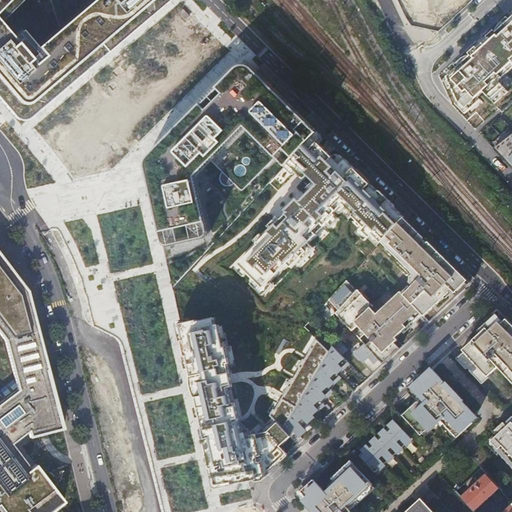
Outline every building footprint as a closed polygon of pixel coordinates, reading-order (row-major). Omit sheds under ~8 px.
[(0,0),(0,101),(12,115),(19,118),(25,116),(161,0),(0,0)] [(511,13),(446,77),(463,111),(483,96),(491,102),(511,92),(499,77),(511,66),(511,13)] [(133,77),(127,82),(135,92),(141,87),(145,93),(189,57),(183,50),(188,46),(181,39),(176,43),(168,33),(125,68),(133,77)] [(380,248),(406,219),(251,70),(246,69),(239,71),(149,163),(144,171),(159,246),(164,249),(207,241),(213,235),(200,177),(247,133),(313,194),(233,267),(262,296),(348,210),(380,248)] [(511,132),(488,143),(499,156),(511,168),(511,132)] [(360,338),(366,333),(389,358),(400,348),(396,344),(399,341),(397,339),(421,313),(423,315),(432,307),(430,305),(450,286),(453,291),(457,295),(468,284),(466,282),(468,280),(406,219),(380,248),(409,279),(412,276),(413,278),(413,282),(417,286),(415,288),(413,286),(406,294),(404,292),(382,317),(377,312),(382,306),(364,290),(361,293),(349,282),(331,301),(342,311),(339,314),(360,338)] [(0,511),(53,511),(68,501),(39,463),(29,470),(10,445),(31,430),(33,437),(63,429),(68,428),(30,290),(0,251),(0,511)] [(511,324),(507,319),(504,321),(496,313),(486,323),(489,327),(479,336),(482,340),(467,354),(465,351),(457,358),(467,368),(468,367),(481,382),(499,366),(511,381),(511,324)] [(284,447),(291,440),(277,426),(267,435),(242,440),(215,317),(181,324),(172,326),(186,388),(210,491),(262,481),(291,455),(284,447)] [(337,338),(333,345),(342,355),(348,350),(337,338)] [(325,359),(336,372),(340,369),(342,371),(350,364),(342,355),(333,345),(325,359)] [(373,373),(383,363),(366,345),(364,347),(363,346),(354,354),(359,360),(360,359),(373,373)] [(316,373),(328,386),(332,382),(334,385),(341,377),(336,372),(325,359),(316,373)] [(433,368),(412,388),(421,397),(403,414),(421,434),(429,427),(432,430),(442,420),(458,436),(476,419),(471,414),(473,412),(433,368)] [(308,387),(320,399),(323,396),(325,398),(333,391),(328,386),(316,373),(308,387)] [(241,385),(244,396),(258,392),(255,381),(241,385)] [(300,401),(308,409),(311,413),(317,407),(320,410),(325,405),(320,399),(308,387),(300,401)] [(300,423),(309,433),(315,427),(303,414),(308,409),(300,401),(292,415),(300,423)] [(284,429),(298,443),(303,438),(294,428),(300,423),(292,415),(284,429)] [(511,416),(504,423),(503,422),(492,432),(494,434),(495,433),(497,435),(490,441),(495,446),(493,448),(511,467),(511,416)] [(396,421),(360,455),(375,472),(411,438),(396,421)] [(299,493),(316,511),(353,511),(349,507),(373,484),(354,463),(329,486),(330,487),(326,492),(314,479),(299,493)] [(474,510),(499,487),(487,474),(462,497),(474,510)] [(435,511),(422,497),(405,511),(435,511)]
